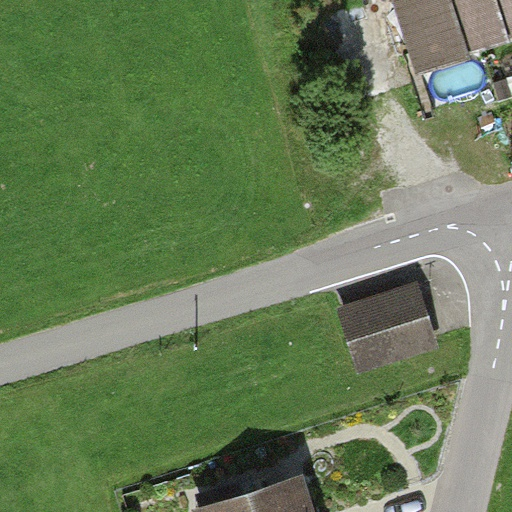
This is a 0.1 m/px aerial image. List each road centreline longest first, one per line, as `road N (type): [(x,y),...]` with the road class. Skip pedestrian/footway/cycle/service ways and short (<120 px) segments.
road 1 (unclassified): [(0,366),(442,228),(503,230)]
road 2 (unclassified): [(503,230),(507,296),(465,511)]
